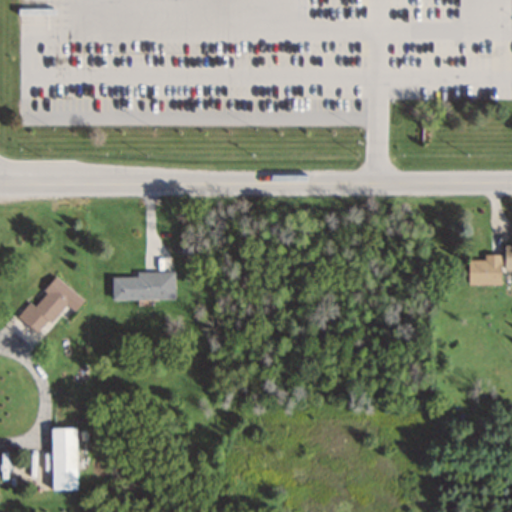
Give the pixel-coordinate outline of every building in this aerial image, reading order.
[(503,270),(511,270),(511,245),(503,246),(503,270)] [(467,284),(500,284),(500,255),(483,255),(483,260),(467,260),(467,284)] [(135,273),(135,276),(111,276),(111,300),(174,300),(174,273),(135,273)] [(72,312),(82,301),(55,276),(17,316),(37,335),(65,305),(72,312)] [(75,469),(75,429),(50,429),(50,469),(75,469)]
